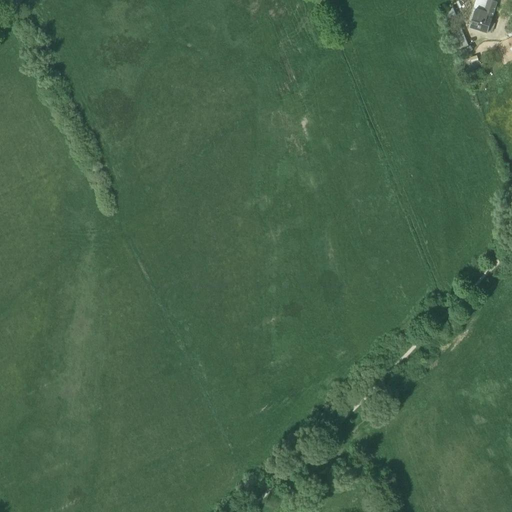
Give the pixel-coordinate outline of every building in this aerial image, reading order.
[(471,27),(488,33),(492,19),(497,2),(489,0),(488,0),(485,12),(476,9),(476,10),(471,27)] [(477,0),(474,9),(476,10),(476,9),(485,12),(488,0),(477,0)] [(445,14),(447,22),(453,20),(457,18),(453,8),(445,14)] [(451,30),(456,28),(453,20),(447,22),(451,30)] [(451,30),(459,50),(468,46),(460,26),(456,28),(451,30)] [(471,46),(459,53),(462,57),(474,50),(471,46)] [(477,56),(463,60),(468,74),(482,70),(477,56)]
